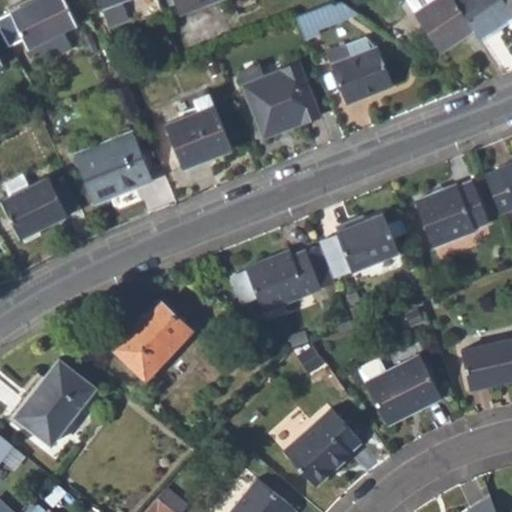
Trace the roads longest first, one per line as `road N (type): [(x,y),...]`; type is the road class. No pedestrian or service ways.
road 1 (residential): [(511,103),(99,269),(0,324)]
road 2 (residential): [(373,511),(444,461),(511,438)]
